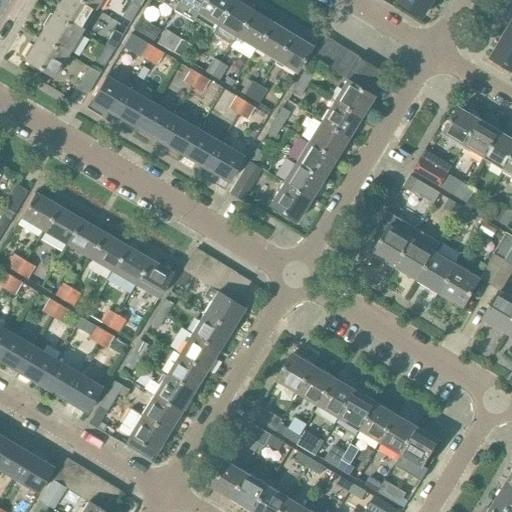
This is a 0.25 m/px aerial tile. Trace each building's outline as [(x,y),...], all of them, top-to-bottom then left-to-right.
[(81,0),(59,0),(51,13),(81,31),(95,8),(81,0)] [(81,0),(95,8),(99,0),(81,0)] [(140,5),(131,0),(122,16),(130,21),(140,5)] [(157,0),(171,8),(176,0),(157,0)] [(176,0),(171,8),(191,20),(193,16),(203,0),(176,0)] [(193,16),(213,28),(216,23),(230,0),(203,0),(193,16)] [(213,28),(212,30),(220,35),(220,36),(230,42),(235,35),(251,10),(234,0),(230,0),(216,23),(213,28)] [(422,15),(431,0),(400,0),(399,1),(422,15)] [(236,35),(229,46),(248,57),(254,47),(255,47),(271,22),(251,10),(235,35),(236,35)] [(67,54),(81,31),(51,13),(37,35),(67,54)] [(147,19),(140,15),(132,27),(134,28),(133,30),(153,42),(160,31),(146,22),(147,19)] [(255,47),(274,59),(290,34),(271,22),(255,47)] [(180,38),(173,34),(165,29),(156,43),(172,53),(180,38)] [(104,45),(112,51),(122,35),(113,30),(104,45)] [(131,34),(123,46),(146,60),(153,47),(131,34)] [(290,34),(274,59),(294,71),(310,46),(290,34)] [(511,37),(506,34),(492,58),(511,69),(511,37)] [(67,54),(37,35),(23,58),(53,77),(67,54)] [(322,65),(336,43),(325,36),(311,58),(322,65)] [(193,46),(180,38),(172,53),(185,60),(193,46)] [(322,65),(333,71),(346,49),(336,43),(322,65)] [(112,51),(104,45),(94,61),(103,66),(112,51)] [(153,47),(146,60),(155,65),(162,53),(153,47)] [(333,71),(343,78),(357,56),(346,49),(333,71)] [(343,78),(345,79),(364,91),(378,69),(357,56),(343,78)] [(211,75),(219,62),(213,58),(205,71),(211,75)] [(219,62),(211,75),(218,79),(226,66),(219,62)] [(99,73),(87,66),(74,87),(86,95),(99,73)] [(298,79),(306,84),(313,72),(306,67),(298,79)] [(191,87),(199,74),(190,69),(183,82),(191,87)] [(199,74),(191,87),(200,92),(208,80),(199,74)] [(114,113),(128,90),(104,76),(91,99),(114,113)] [(306,84),(298,79),(291,91),(298,96),(306,84)] [(345,79),(332,100),(359,117),(372,96),(364,91),(345,79)] [(251,98),(259,85),(252,81),(244,94),(251,98)] [(259,85),(251,98),(258,102),(266,89),(259,85)] [(150,103),(128,90),(114,113),(137,126),(150,103)] [(237,114),(244,101),(235,96),(228,109),(237,114)] [(332,100),(320,121),(347,137),(359,117),(332,100)] [(244,101),(237,114),(246,119),(253,106),(244,101)] [(137,126),(159,140),(173,117),(150,103),(137,126)] [(273,120),(281,125),(289,112),(281,107),(273,120)] [(464,145),(480,119),(459,107),(443,133),(464,145)] [(159,140),(182,153),(196,130),(173,117),(159,140)] [(500,131),(480,119),(464,145),(484,157),(500,131)] [(281,125),(273,120),(265,132),(273,137),(281,125)] [(334,158),(347,137),(320,121),(307,141),(334,158)] [(182,153),(205,167),(219,143),(196,130),(182,153)] [(484,157),(504,168),(511,155),(511,138),(500,131),(484,157)] [(437,148),(443,137),(437,133),(431,144),(437,148)] [(322,178),(334,158),(307,141),(295,162),(322,178)] [(219,143),(205,167),(228,180),(242,157),(219,143)] [(248,161),(256,166),(264,153),(256,149),(248,161)] [(256,166),(248,161),(234,183),(247,191),(260,169),(256,166)] [(439,186),(447,174),(426,161),(419,174),(439,186)] [(309,199),(322,178),(295,162),(282,182),(309,199)] [(409,175),(402,186),(433,204),(440,193),(409,175)] [(276,191),(268,205),(296,222),(309,199),(282,182),(282,183),(277,180),(272,188),(276,191)] [(460,198),(467,185),(461,181),(453,194),(460,198)] [(2,205),(14,212),(27,191),(15,184),(2,205)] [(467,185),(460,198),(467,203),(472,193),(474,190),(467,185)] [(43,230),(57,206),(33,192),(20,216),(43,230)] [(457,216),(462,207),(449,199),(444,208),(457,216)] [(43,230),(66,243),(80,220),(57,206),(43,230)] [(500,222),(507,209),(501,206),(493,218),(500,222)] [(462,207),(457,216),(469,223),(474,214),(462,207)] [(511,212),(507,209),(500,222),(507,226),(511,216),(511,212)] [(380,225),(373,237),(380,241),(373,254),(396,268),(418,230),(408,224),(388,212),(380,225)] [(0,215),(0,234),(9,220),(1,214),(0,215)] [(66,243),(89,256),(103,233),(80,220),(66,243)] [(396,268),(418,281),(435,252),(440,243),(418,230),(396,268)] [(511,236),(506,232),(482,274),(493,281),(511,248),(511,236)] [(89,256),(112,270),(126,246),(103,233),(89,256)] [(112,270),(135,283),(148,260),(126,246),(112,270)] [(511,248),(493,281),(504,287),(511,273),(511,248)] [(189,275),(192,277),(206,256),(195,249),(182,271),(189,275)] [(418,281),(440,294),(457,265),(435,252),(418,281)] [(18,273),(25,261),(16,256),(9,268),(18,273)] [(217,262),(206,256),(192,277),(203,284),(217,262)] [(148,260),(135,283),(158,297),(172,273),(148,260)] [(25,261),(18,273),(26,278),(34,266),(25,261)] [(228,269),(217,262),(203,284),(208,287),(214,291),(228,269)] [(457,265),(440,294),(463,307),(480,279),(479,278),(457,265)] [(238,275),(228,269),(214,291),(225,297),(238,275)] [(189,275),(182,271),(174,283),(182,288),(189,275)] [(0,287),(4,290),(12,277),(3,272),(0,277),(0,287)] [(249,282),(238,275),(225,297),(236,303),(249,282)] [(12,277),(4,290),(13,295),(20,282),(12,277)] [(63,301),(70,288),(62,283),(55,296),(63,301)] [(210,301),(203,312),(230,329),(243,308),(236,303),(225,297),(214,291),(208,287),(202,296),(210,301)] [(70,288),(63,301),(72,306),(80,293),(70,288)] [(500,290),(483,319),(506,333),(511,321),(511,297),(502,291),(500,290)] [(50,317),(58,305),(49,300),(42,312),(50,317)] [(156,312),(164,317),(171,305),(163,300),(156,312)] [(58,305),(50,317),(59,322),(66,310),(58,305)] [(109,328),(116,315),(107,310),(100,323),(109,328)] [(165,317),(164,317),(156,312),(148,325),(156,329),(159,324),(160,325),(165,317)] [(218,349),(230,329),(203,312),(190,333),(218,349)] [(116,315),(109,328),(117,333),(124,320),(116,315)] [(96,344),(103,332),(95,327),(88,339),(96,344)] [(0,348),(9,334),(0,328),(0,348)] [(103,332),(96,344),(105,349),(112,337),(103,332)] [(205,370),(218,349),(190,333),(178,353),(205,370)] [(32,348),(9,334),(0,348),(0,359),(18,371),(32,348)] [(131,353),(139,358),(146,346),(139,341),(131,353)] [(55,361),(32,348),(18,371),(41,384),(55,361)] [(139,358),(131,353),(123,366),(131,371),(139,358)] [(193,391),(205,370),(178,353),(165,374),(193,391)] [(314,365),(293,353),(277,380),(298,393),(314,365)] [(78,374),(55,361),(41,384),(64,398),(78,374)] [(335,377),(314,365),(298,393),(318,405),(335,377)] [(78,374),(64,398),(87,412),(101,388),(78,374)] [(180,411),(193,391),(165,374),(153,394),(180,411)] [(356,390),(335,377),(318,405),(339,417),(356,390)] [(106,394),(113,399),(114,400),(118,394),(123,398),(127,391),(113,383),(106,394)] [(339,417),(360,430),(376,402),(356,390),(339,417)] [(113,399),(106,394),(98,407),(106,412),(113,399)] [(167,432),(180,411),(153,394),(140,415),(167,432)] [(360,430),(380,442),(397,414),(376,402),(360,430)] [(282,419),(281,419),(261,407),(255,418),(276,431),(282,419)] [(380,442),(401,454),(417,426),(397,414),(380,442)] [(167,432),(140,415),(127,436),(155,453),(167,432)] [(269,443),(273,436),(252,423),(245,434),(266,447),(269,443)] [(417,426),(401,454),(422,467),(439,439),(417,426)] [(295,442),(300,435),(288,428),(283,435),(295,442)] [(300,435),(295,442),(308,450),(313,442),(300,435)] [(273,436),(269,443),(278,449),(283,442),(273,436)] [(29,456),(6,442),(0,452),(0,469),(15,478),(29,456)] [(308,467),(313,460),(299,452),(295,459),(308,467)] [(336,467),(341,459),(328,452),(324,460),(336,467)] [(29,456),(15,478),(39,492),(52,470),(29,456)] [(78,466),(67,459),(62,467),(54,481),(64,487),(78,466)] [(341,459),(336,467),(349,474),(354,466),(341,459)] [(313,460),(308,467),(320,474),(324,466),(313,460)] [(248,474),(227,461),(212,487),(233,499),(248,474)] [(89,473),(78,466),(64,487),(65,488),(75,494),(89,473)] [(75,494),(86,501),(99,479),(89,473),(75,494)] [(233,499),(253,511),(269,486),(248,474),(233,499)] [(349,491),(354,484),(340,476),(336,484),(349,491)] [(378,491),(385,480),(384,480),(382,483),(370,476),(365,484),(378,491)] [(110,486),(99,479),(86,501),(87,502),(97,507),(110,486)] [(385,480),(378,491),(399,504),(405,493),(385,480)] [(48,489),(41,502),(47,506),(47,507),(52,510),(65,488),(64,487),(54,481),(48,489)] [(511,483),(507,481),(494,501),(511,511),(511,483)] [(354,484),(349,491),(361,498),(365,491),(354,484)] [(105,511),(108,511),(120,492),(110,486),(97,507),(105,511)] [(280,511),(289,498),(269,486),(253,511),(280,511)] [(393,511),(396,508),(374,496),(367,507),(376,511),(393,511)] [(308,511),(310,510),(289,498),(280,511),(308,511)] [(511,511),(494,501),(487,511),(511,511)] [(41,502),(34,511),(43,511),(47,507),(47,506),(41,502)] [(87,502),(80,511),(105,511),(97,507),(87,502)]
